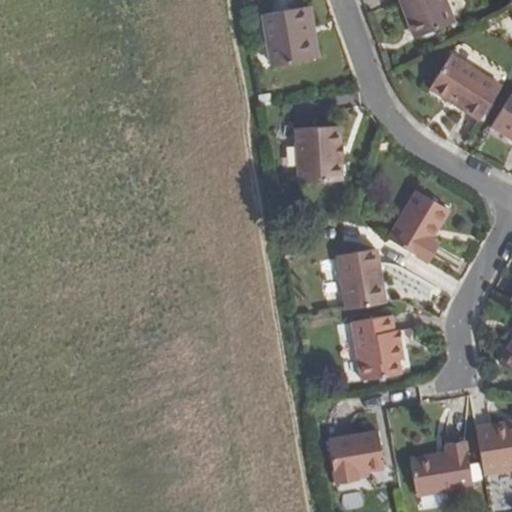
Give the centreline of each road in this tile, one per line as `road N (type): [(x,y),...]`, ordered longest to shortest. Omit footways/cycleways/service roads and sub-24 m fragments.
road 1 (residential): [(511,198),(426,152),(394,124),(345,0)]
road 2 (residential): [(511,208),(460,305),(463,372)]
